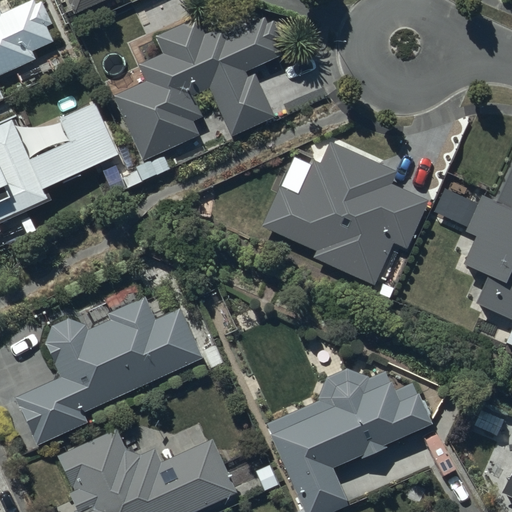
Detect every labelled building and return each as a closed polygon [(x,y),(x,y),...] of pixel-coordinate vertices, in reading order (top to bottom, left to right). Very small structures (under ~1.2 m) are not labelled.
[(0,73),(33,59),(30,52),(52,42),(45,28),(52,25),(42,2),(37,4),(35,0),(32,0),(3,13),(0,6),(0,73)] [(67,0),(74,14),(106,0),(67,0)] [(146,82),(114,96),(143,162),(200,137),(193,121),(203,117),(193,95),(209,88),(230,136),(274,117),(256,75),(248,78),(246,73),(282,57),(275,43),(282,40),(273,21),(266,25),(263,18),(228,34),(225,26),(205,35),(198,19),(156,38),(163,55),(139,65),(146,82)] [(0,218),(46,198),(42,188),(60,181),(60,182),(79,174),(78,171),(116,154),(92,101),(57,116),(67,139),(28,156),(10,116),(0,120),(0,218)] [(299,195),(281,187),(262,227),(316,252),(313,258),(375,286),(376,282),(382,285),(394,259),(388,256),(393,244),(406,250),(428,202),(391,185),(397,173),(330,143),(320,164),(315,162),(299,195)] [(511,157),(493,198),(479,192),(463,227),(474,232),(460,260),(486,272),(473,300),(511,317),(511,157)] [(55,380),(14,397),(36,446),(87,423),(83,413),(202,361),(179,308),(153,320),(143,297),(108,313),(110,319),(86,329),(85,326),(83,325),(82,324),(81,324),(79,323),(78,323),(76,322),(75,322),(73,322),(72,322),(70,322),(69,322),(67,322),(66,322),(64,322),(63,323),(61,323),(60,324),(58,325),(57,326),(56,326),(55,327),(53,329),(52,330),(51,331),(51,332),(50,333),(49,335),(48,336),(48,338),(47,339),(47,341),(47,342),(46,344),(46,345),(46,347),(58,372),(55,380)] [(267,423),(305,511),(331,511),(348,506),(334,468),(362,455),(363,459),(387,450),(386,445),(433,426),(414,382),(394,391),(385,372),(370,379),(369,377),(367,376),(365,375),(363,374),(362,373),(360,373),(358,372),(356,372),(354,372),(352,371),(350,371),(348,371),(346,372),(344,372),(342,372),(340,373),(338,374),(336,375),(335,376),(333,377),(331,378),(330,379),(328,380),(327,382),(325,383),(324,385),(323,387),(322,388),(321,390),(321,392),(320,394),(319,396),(319,398),(319,400),(319,402),(267,423)] [(75,511),(196,511),(238,493),(213,440),(162,463),(155,448),(141,455),(125,450),(116,431),(58,457),(74,492),(69,494),(77,511),(75,511)] [(511,511),(511,465),(500,492),(511,497),(511,511)]
